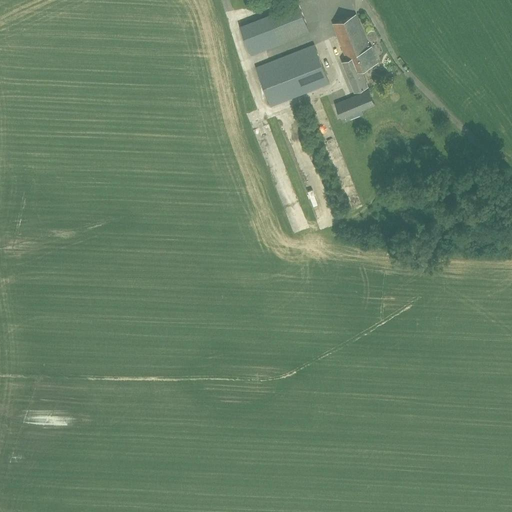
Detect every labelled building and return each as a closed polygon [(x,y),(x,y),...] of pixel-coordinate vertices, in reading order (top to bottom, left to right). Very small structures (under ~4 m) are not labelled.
[(298,3),(283,8),(295,38),(310,32),(298,3)] [(294,38),(282,9),(268,14),(280,44),(294,38)] [(268,14),(239,25),(251,55),(280,44),(268,14)] [(361,70),(379,63),(372,47),(370,48),(356,15),(333,25),(348,60),(343,62),(356,92),(368,87),(361,70)] [(271,105),(329,82),(314,44),(256,67),(271,105)] [(369,91),(336,104),(342,119),(375,105),(369,91)]
